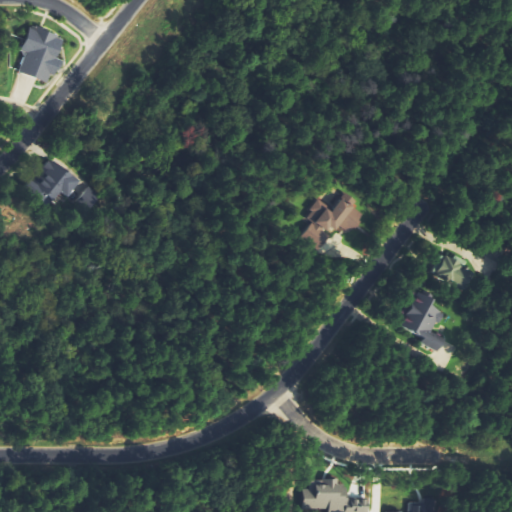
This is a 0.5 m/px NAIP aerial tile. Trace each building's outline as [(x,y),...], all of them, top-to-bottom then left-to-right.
[(51,84),(60,59),(57,58),(65,38),(31,25),(22,51),(26,53),(19,72),(51,84)] [(67,196),(79,184),(52,158),(32,179),(55,202),(63,193),(67,196)] [(334,209),(321,199),(307,217),(314,223),(302,237),(320,252),(341,227),(349,234),(362,218),(350,208),(356,201),(347,193),(334,209)] [(471,279),(469,269),(463,270),(459,254),(437,259),(439,267),(432,268),(436,287),(471,279)] [(402,327),(420,335),(416,342),(439,352),(446,337),(435,332),(444,312),(431,306),(434,299),(417,292),(402,327)] [(369,511),(369,498),(349,499),(348,485),(340,486),(339,480),(311,480),(311,490),(304,490),(305,508),(330,507),(329,511),(369,511)]
